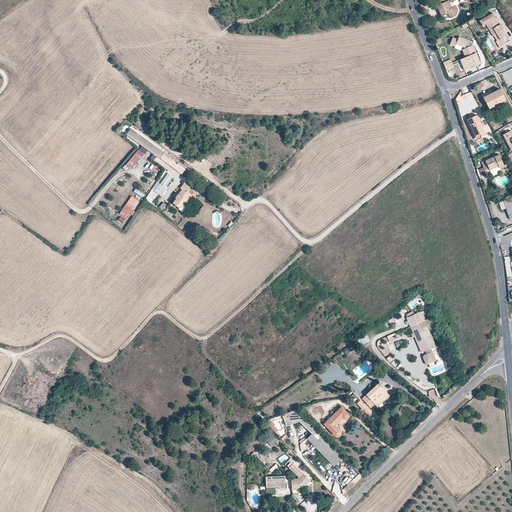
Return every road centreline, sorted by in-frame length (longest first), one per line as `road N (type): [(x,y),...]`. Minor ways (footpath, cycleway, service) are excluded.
road 1 (track): [(16,356),(59,335),(109,359),(156,311),(204,338),(309,243)]
road 2 (track): [(457,129),(309,243),(261,199),(236,210)]
road 3 (tertiary): [(444,90),(494,243),(506,335)]
road 4 (tertiary): [(342,511),(479,376)]
